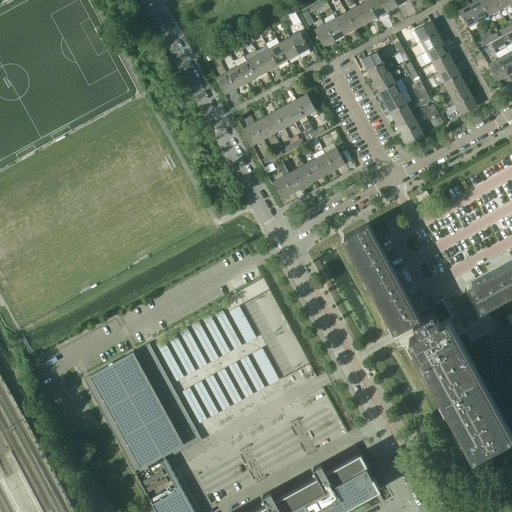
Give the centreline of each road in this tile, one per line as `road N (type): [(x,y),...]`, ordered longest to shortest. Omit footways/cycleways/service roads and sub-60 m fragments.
road 1 (residential): [(426,511),(279,241)]
road 2 (residential): [(279,241),(146,0)]
road 3 (residential): [(391,179),(511,114)]
road 4 (residential): [(279,241),(391,179)]
